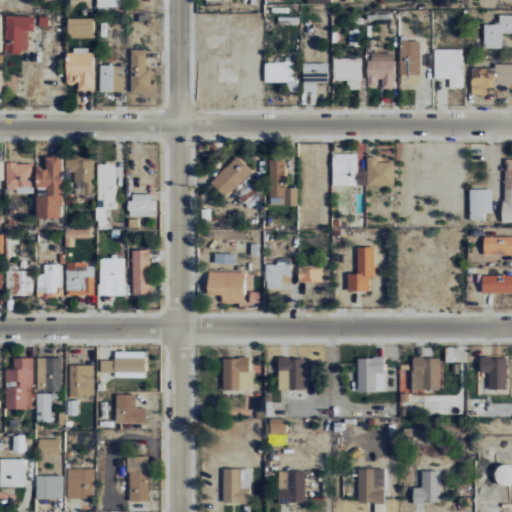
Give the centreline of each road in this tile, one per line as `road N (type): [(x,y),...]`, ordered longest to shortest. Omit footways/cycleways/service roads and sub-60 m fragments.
road 1 (residential): [(511,332),(0,325)]
road 2 (residential): [(176,511),(172,0)]
road 3 (residential): [(511,126),(0,128)]
